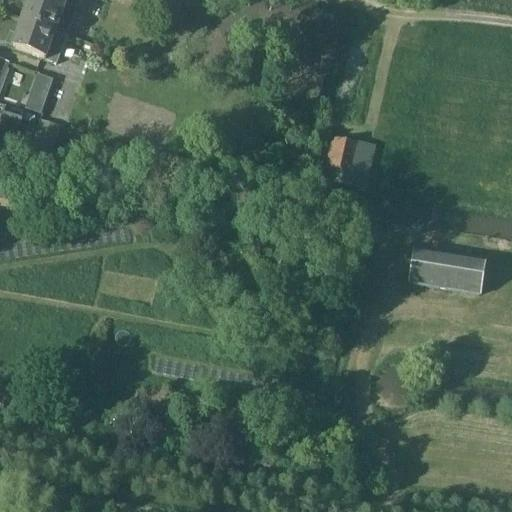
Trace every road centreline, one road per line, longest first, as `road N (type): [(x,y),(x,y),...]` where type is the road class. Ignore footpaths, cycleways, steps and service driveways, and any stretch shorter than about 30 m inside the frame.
road 1 (track): [(0,457),(361,511)]
road 2 (track): [(394,511),(396,492),(361,426),(355,390),(380,303),(494,311)]
road 3 (track): [(0,492),(129,511)]
road 4 (track): [(511,493),(390,476)]
